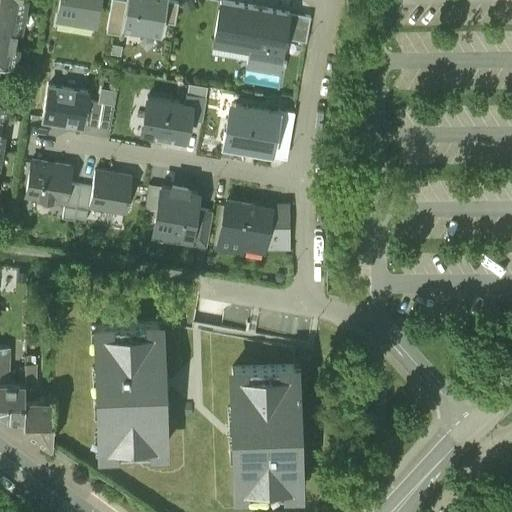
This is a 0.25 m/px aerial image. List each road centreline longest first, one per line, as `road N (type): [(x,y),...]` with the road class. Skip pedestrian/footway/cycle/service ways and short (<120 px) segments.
road 1 (residential): [(303,181),(56,142)]
road 2 (residential): [(303,181),(333,0)]
road 3 (residential): [(355,313),(377,323),(473,426)]
road 4 (residential): [(306,301),(303,181)]
